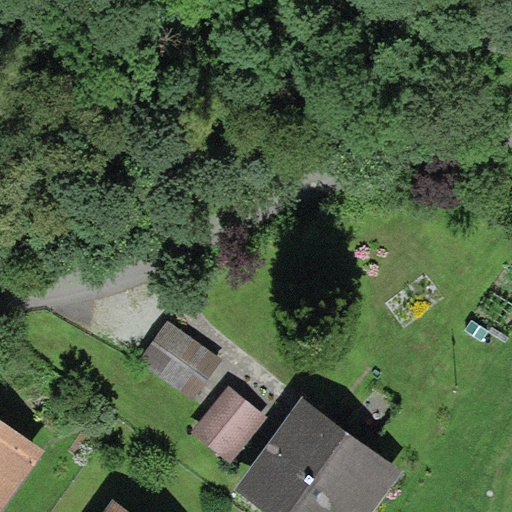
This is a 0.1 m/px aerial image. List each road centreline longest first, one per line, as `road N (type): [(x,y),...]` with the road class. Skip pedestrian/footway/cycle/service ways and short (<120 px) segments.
road 1 (residential): [(0,287),(136,262),(365,159),(511,131)]
road 2 (unclassified): [(359,0),(511,39)]
